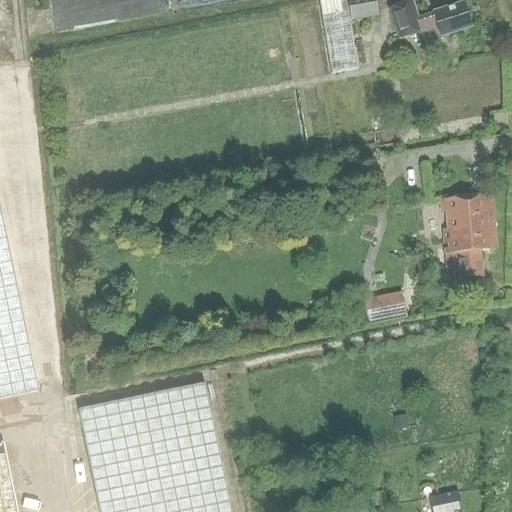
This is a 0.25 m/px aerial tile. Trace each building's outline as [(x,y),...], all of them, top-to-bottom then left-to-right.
[(331,0),(319,3),(331,75),(358,70),(349,22),(378,17),(375,0),(331,0)] [(411,3),(388,11),(399,41),(420,33),(425,46),(443,40),(442,37),(471,27),(463,4),(417,19),(411,3)] [(379,160),(370,162),(372,172),(381,171),(379,160)] [(442,200),(446,261),(448,279),(482,277),(480,252),(496,251),(492,196),(442,200)] [(0,400),(38,393),(0,210),(0,400)] [(402,293),(363,300),(368,325),(407,318),(402,293)] [(99,511),(230,511),(204,385),(79,411),(99,511)] [(393,418),(396,431),(408,429),(405,416),(393,418)] [(17,511),(4,444),(0,444),(0,511),(17,511)] [(461,511),(457,492),(429,498),(431,511),(461,511)]
